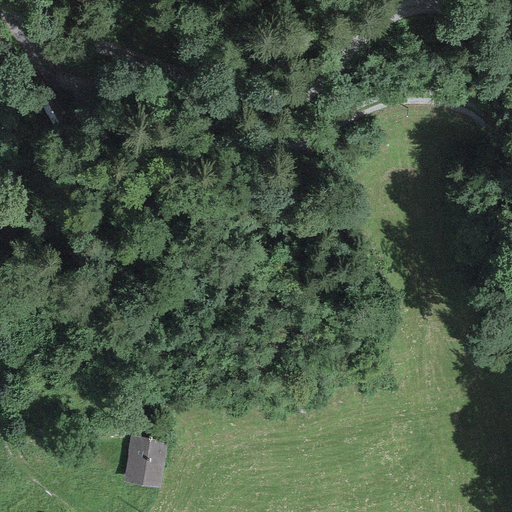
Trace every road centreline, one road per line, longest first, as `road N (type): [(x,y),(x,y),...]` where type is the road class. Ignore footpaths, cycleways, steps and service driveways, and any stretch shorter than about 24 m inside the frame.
road 1 (track): [(28,20),(61,131),(114,155),(242,157),(406,96),(470,108),(511,159)]
road 2 (track): [(511,47),(474,14),(422,3),(379,20),(298,96),(257,100),(28,20),(2,0)]
road 3 (track): [(0,413),(7,443),(76,504)]
